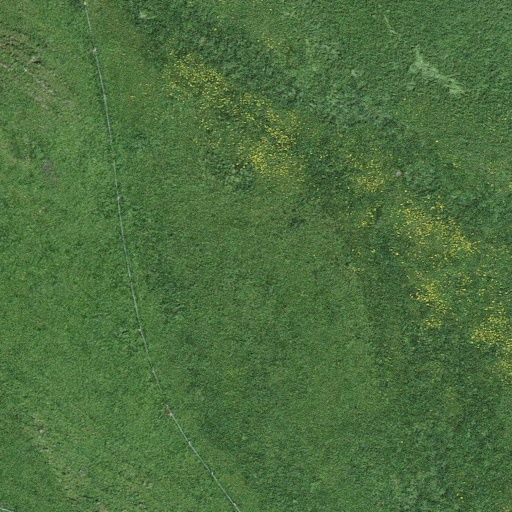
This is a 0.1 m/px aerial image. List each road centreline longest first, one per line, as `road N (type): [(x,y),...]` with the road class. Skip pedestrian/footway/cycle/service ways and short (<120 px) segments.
road 1 (motorway): [(511,349),(320,0)]
road 2 (motorway): [(0,241),(149,511)]
